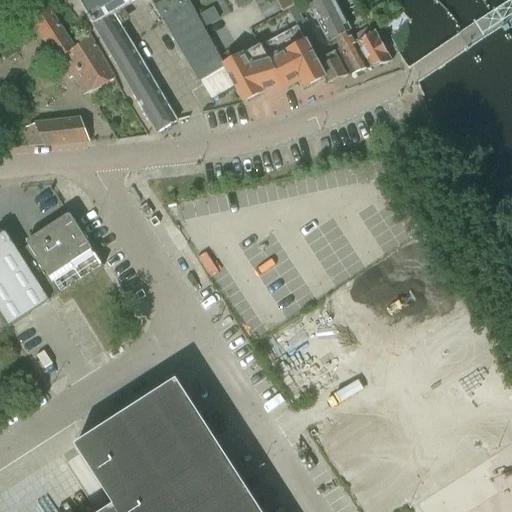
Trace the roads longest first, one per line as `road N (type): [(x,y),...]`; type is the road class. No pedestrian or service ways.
road 1 (residential): [(86,161),(224,143),(315,120),(412,75)]
road 2 (unclassified): [(190,329),(0,449)]
road 3 (unclassified): [(308,511),(190,329)]
road 4 (unclassified): [(190,329),(86,161)]
